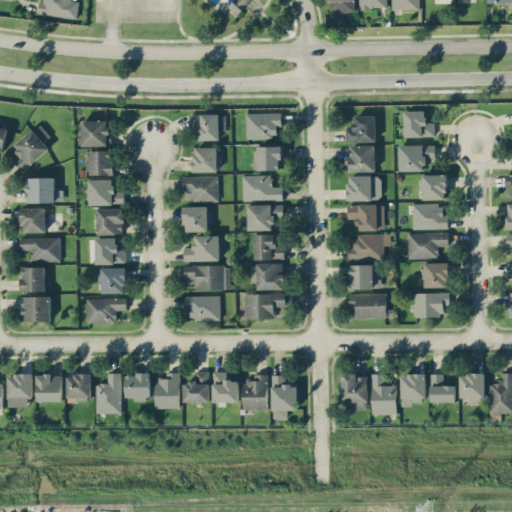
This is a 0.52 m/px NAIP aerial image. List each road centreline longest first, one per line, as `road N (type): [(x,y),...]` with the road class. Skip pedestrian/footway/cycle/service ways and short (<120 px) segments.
road 1 (secondary): [(0,73),(129,83),(511,77)]
road 2 (secondary): [(511,45),(175,51),(0,40)]
road 3 (residential): [(511,339),(0,342)]
road 4 (residential): [(323,481),(311,49),(302,0)]
road 5 (residential): [(478,136),(482,340)]
road 6 (residential): [(156,141),(161,341)]
